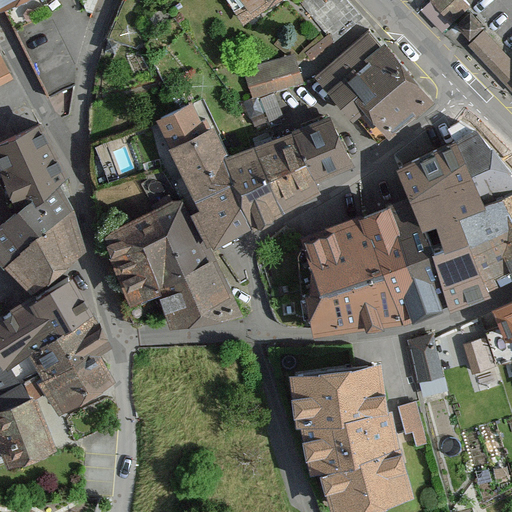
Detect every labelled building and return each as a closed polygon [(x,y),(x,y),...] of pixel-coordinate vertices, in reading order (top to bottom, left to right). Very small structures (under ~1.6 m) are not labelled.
[(230,0),(244,20),(271,0),(230,0)] [(469,5),(463,0),(425,0),(418,8),(440,32),(469,5)] [(371,24),(317,71),(356,115),(367,106),(391,134),(435,96),(371,24)] [(511,81),(511,51),(487,28),(471,45),(510,83),(511,81)] [(297,50),(247,65),(256,94),(306,79),(297,50)] [(6,53),(0,56),(0,88),(18,79),(6,53)] [(196,98),(159,115),(194,195),(167,224),(141,238),(137,233),(110,243),(131,302),(160,289),(171,321),(242,308),(211,244),(273,213),(264,194),(355,158),(334,110),(230,149),(214,119),(207,122),(196,98)] [(0,163),(17,201),(0,217),(0,252),(32,286),(88,245),(77,202),(63,178),(71,175),(45,116),(0,136),(0,163)] [(408,189),(302,233),(310,256),(303,286),(312,326),(404,316),(491,291),(511,281),(511,186),(483,196),(473,176),(505,163),(483,128),(461,140),(459,134),(398,161),(408,189)] [(30,356),(93,318),(68,278),(32,300),(0,319),(0,359),(6,370),(30,356)] [(511,294),(495,302),(511,341),(511,294)] [(47,385),(97,354),(110,346),(93,318),(30,356),(47,385)] [(422,393),(447,389),(438,331),(413,335),(422,393)] [(464,341),(476,370),(498,361),(486,332),(464,341)] [(380,338),(287,346),(289,399),(311,460),(388,447),(386,366),(380,338)] [(97,354),(47,385),(41,388),(59,417),(115,382),(97,354)] [(419,397),(401,402),(411,443),(429,439),(419,397)] [(34,398),(0,410),(0,449),(7,469),(54,452),(34,398)] [(353,458),(319,467),(332,508),(365,497),(353,458)] [(408,469),(369,481),(378,509),(416,498),(408,469)]
